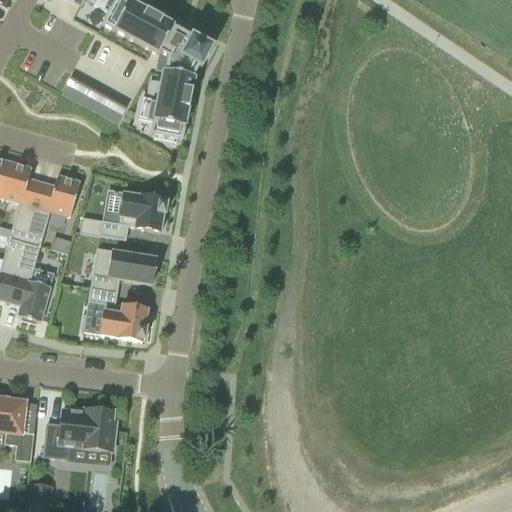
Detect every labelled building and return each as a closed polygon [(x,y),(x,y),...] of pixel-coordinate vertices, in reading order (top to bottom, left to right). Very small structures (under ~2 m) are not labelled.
[(63,0),(78,8),(80,9),(83,3),(103,14),(107,16),(103,25),(101,28),(157,58),(158,57),(159,57),(166,61),(164,73),(164,76),(162,75),(162,76),(156,104),(141,101),(137,122),(152,125),(151,126),(149,134),(148,138),(181,145),(181,141),(183,132),(187,113),(188,111),(187,111),(190,97),(191,95),(190,95),(193,82),(191,81),(193,79),(197,71),(200,73),(211,52),(190,40),(190,41),(189,40),(173,32),(172,31),(171,30),(171,29),(162,25),(161,24),(159,23),(147,17),(147,16),(145,15),(144,15),(128,6),(127,6),(128,6),(117,0),(116,0),(116,1),(115,1),(113,0),(63,0)] [(66,75),(55,96),(112,127),(124,106),(66,75)] [(0,196),(9,166),(0,163),(0,196)] [(9,166),(0,196),(0,201),(18,207),(10,234),(8,241),(24,245),(40,187),(27,183),(30,172),(9,166)] [(40,187),(24,245),(39,250),(49,215),(69,221),(79,186),(56,179),(53,190),(40,187)] [(80,221),(78,237),(98,240),(124,244),(127,230),(133,231),(133,232),(159,236),(162,218),(164,219),(166,206),(164,206),(164,204),(138,200),(122,197),(117,227),(100,225),(80,221)] [(0,231),(0,238),(8,241),(10,234),(0,231)] [(49,240),(48,254),(67,257),(68,243),(49,240)] [(0,303),(7,306),(23,247),(8,242),(0,269),(0,303)] [(23,247),(7,306),(19,309),(16,320),(21,321),(20,324),(34,328),(35,325),(39,326),(49,291),(29,285),(39,251),(23,247)] [(96,253),(89,291),(116,296),(118,283),(150,289),(155,262),(96,253)] [(89,291),(87,305),(104,308),(103,315),(99,339),(115,341),(115,342),(141,346),(141,344),(143,344),(145,332),(143,331),(146,314),(120,309),(120,310),(114,309),(116,296),(89,291)] [(0,435),(4,436),(3,448),(15,450),(14,460),(13,464),(29,466),(32,438),(21,437),(24,406),(20,406),(6,404),(6,403),(0,402),(0,435)] [(46,428),(42,461),(66,463),(67,456),(67,451),(71,452),(87,453),(107,456),(111,456),(114,426),(111,426),(112,416),(83,413),(83,417),(61,414),(59,429),(46,428)] [(29,487),(25,511),(34,511),(38,488),(29,487)]
